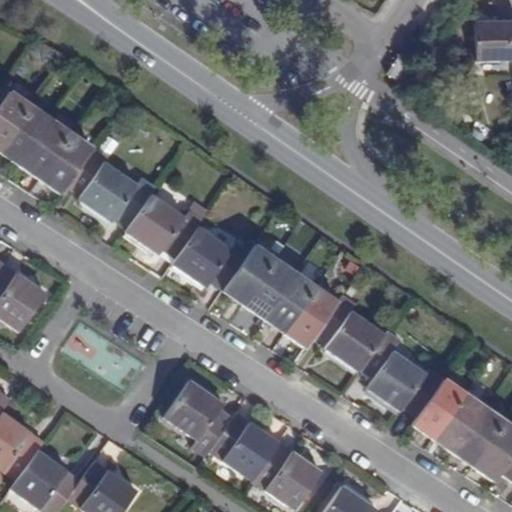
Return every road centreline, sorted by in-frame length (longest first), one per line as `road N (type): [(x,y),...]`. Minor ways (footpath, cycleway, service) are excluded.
road 1 (residential): [(462,511),(0,215)]
road 2 (tertiary): [(344,184),(511,303)]
road 3 (tertiary): [(93,13),(235,110)]
road 4 (tertiary): [(235,110),(344,184)]
road 5 (residential): [(353,83),(235,110)]
